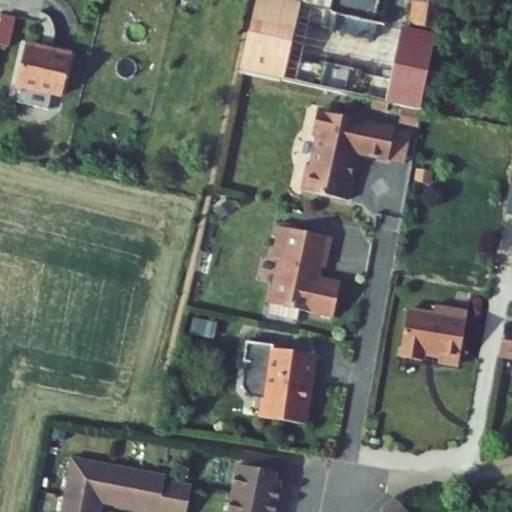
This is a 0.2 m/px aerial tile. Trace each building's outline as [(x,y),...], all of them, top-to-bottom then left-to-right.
[(328,10),(282,0),(256,0),(240,73),(418,110),(435,36),(374,24),(336,16),(328,10)] [(282,0),(328,10),(336,16),(374,24),(379,0),(282,0)] [(442,0),(411,0),(408,24),(437,29),(442,0)] [(19,87),(23,88),(53,95),(61,97),(71,55),(29,45),(19,87)] [(49,111),(53,95),(23,88),(19,104),(49,111)] [(317,130),(322,107),(316,106),(312,129),(317,130)] [(343,111),(322,107),(317,130),(311,161),(307,160),(302,187),(352,197),(357,171),(354,170),(357,152),(389,158),(395,127),(342,117),(343,111)] [(329,238),(278,227),(271,259),(277,260),(267,306),(332,319),(339,285),(314,280),(317,267),(323,269),(329,238)] [(471,313),(439,308),(438,315),(410,310),(402,357),(427,361),(428,355),(443,357),(442,362),(462,366),(471,313)] [(511,358),(511,326),(509,325),(503,356),(511,358)] [(315,355),(270,348),(270,346),(247,343),(244,363),(247,363),(242,388),(249,397),(264,400),(261,419),(304,425),(307,404),(303,402),(306,386),(311,386),(315,355)] [(178,511),(188,511),(195,479),(164,474),(166,467),(69,450),(57,511),(95,511),(97,502),(91,501),(93,488),(119,492),(117,501),(178,511)] [(275,511),(281,476),(275,474),(278,456),(247,451),(245,462),(237,461),(227,511),(275,511)] [(397,511),(406,502),(390,489),(369,511),(397,511)]
